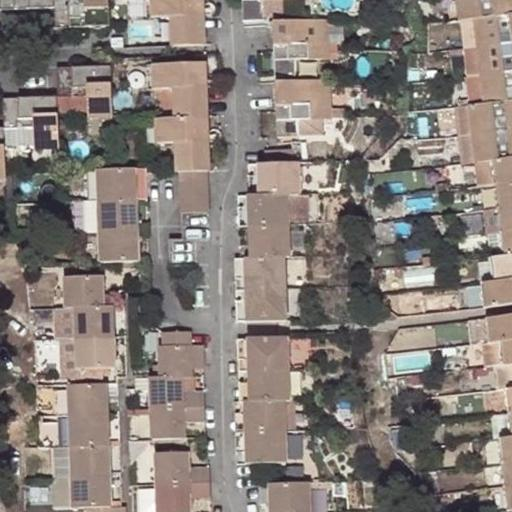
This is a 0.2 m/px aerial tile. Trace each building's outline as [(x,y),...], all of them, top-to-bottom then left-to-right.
[(0,0),(1,11),(16,11),(55,9),(54,0),(0,0)] [(54,0),(55,9),(56,29),(70,29),(110,28),(109,0),(54,0)] [(151,0),(133,0),(134,15),(152,14),(151,0)] [(151,0),(152,19),(172,19),(173,48),(203,47),(202,17),(202,13),(202,8),(201,0),(151,0)] [(264,22),(265,17),(264,1),(282,0),(243,0),(243,7),(244,23),(245,23),(264,22)] [(477,20),(511,15),(511,11),(510,0),(458,0),(461,22),(477,20)] [(511,15),(477,20),(481,48),(511,44),(511,15)] [(477,20),(461,22),(465,50),(481,48),(477,20)] [(328,59),(326,21),(274,23),(274,29),(275,53),(276,78),(297,78),(296,61),(328,59)] [(511,44),(481,48),(484,76),(511,73),(511,44)] [(468,78),(484,76),(481,48),(465,50),(468,78)] [(177,120),(207,119),(207,117),(206,88),(205,66),(155,67),(156,93),(175,92),(177,120)] [(113,117),(111,67),(71,69),(57,70),(58,91),(58,98),(87,97),(88,117),(113,117)] [(511,73),(484,76),(487,105),(511,101),(511,73)] [(276,84),(277,113),(279,139),(284,139),(299,138),(299,122),(330,120),(329,82),(297,83),(276,84)] [(60,148),(58,98),(19,99),(3,99),(4,122),(5,129),(34,128),(35,148),(60,148)] [(511,101),(487,105),(472,106),(475,135),(511,130),(511,101)] [(475,135),(472,106),(457,108),(460,136),(475,135)] [(207,172),(209,172),(208,148),(208,143),(207,119),(177,120),(158,121),(159,146),(177,145),(178,168),(178,173),(207,172)] [(493,162),(511,159),(511,130),(475,135),(479,163),(493,162)] [(479,163),(475,135),(460,136),(464,165),(479,163)] [(268,166),(295,164),(295,152),(267,154),(268,166)] [(511,159),(493,162),(496,186),(511,183),(511,159)] [(493,162),(479,163),(481,187),(496,186),(493,162)] [(262,196),(263,196),(288,196),(301,195),(299,164),(295,164),(268,166),(261,166),(261,177),(262,196)] [(136,200),(135,169),(116,170),(97,170),(98,202),(136,200)] [(209,239),(207,172),(178,173),(180,175),(182,239),(168,239),(169,267),(184,267),(183,240),(209,239)] [(250,177),(251,196),(262,196),(261,177),(250,177)] [(499,210),(511,208),(511,183),(496,186),(499,210)] [(301,195),(288,196),(289,222),(309,221),(308,195),(301,195)] [(289,222),(288,196),(263,196),(262,196),(251,196),(249,196),(250,209),(250,228),(289,227),(289,222)] [(136,200),(98,202),(99,233),(137,231),(136,200)] [(99,233),(98,202),(85,202),(86,233),(99,233)] [(511,208),(499,210),(502,234),(511,232),(511,208)] [(250,228),(250,209),(240,209),(240,228),(250,228)] [(488,235),(502,234),(499,210),(484,211),(487,236),(488,235)] [(250,228),(251,249),(251,260),(286,259),(290,259),(289,227),(250,228)] [(251,249),(250,228),(240,228),(241,249),(251,249)] [(137,231),(99,233),(100,264),(138,262),(137,231)] [(511,232),(502,234),(504,258),(511,256),(511,232)] [(504,258),(502,234),(488,235),(491,259),(492,259),(504,258)] [(511,281),(511,256),(504,258),(492,259),(494,283),(495,283),(511,281)] [(422,259),(423,267),(440,265),(439,257),(422,259)] [(247,260),(248,279),(248,291),(287,289),(286,259),(251,260),(247,260)] [(482,285),(494,283),(492,259),(491,259),(479,260),(482,285)] [(248,279),(247,260),(242,260),(236,261),(237,280),(248,279)] [(75,309),(104,307),(103,276),(65,278),(66,309),(75,309)] [(482,285),(485,309),(511,305),(511,281),(495,283),(494,283),(482,285)] [(248,301),(249,322),(288,321),(287,289),(248,291),(248,301)] [(249,322),(248,301),(238,302),(238,322),(242,322),(249,322)] [(76,339),(114,337),(113,307),(104,307),(75,309),(76,339)] [(488,344),(511,341),(511,316),(486,320),(488,344)] [(488,344),(486,320),(468,322),(471,346),(485,344),(488,344)] [(182,379),(191,378),(190,333),(163,334),(163,348),(159,348),(160,378),(160,379),(182,378),(182,379)] [(78,370),(115,369),(114,337),(76,339),(78,370)] [(78,378),(78,370),(76,339),(60,339),(59,339),(61,379),(78,378)] [(238,361),(249,361),(249,343),(243,344),(243,341),(238,341),(238,361)] [(511,341),(488,344),(485,344),(487,369),(497,367),(511,365),(511,341)] [(249,343),(249,361),(250,371),(288,370),(287,342),(249,343)] [(500,391),(507,390),(511,389),(511,365),(497,367),(500,391)] [(288,370),(250,371),(250,381),(250,401),(285,401),(289,400),(288,370)] [(136,379),(136,390),(150,389),(149,378),(136,379)] [(160,378),(149,378),(150,389),(150,410),(204,408),(203,394),(191,394),(182,394),(182,379),(182,378),(160,379),(160,378)] [(182,394),(191,394),(191,378),(182,379),(182,394)] [(250,401),(250,381),(239,381),(240,401),(245,401),(246,401),(250,401)] [(68,386),(69,415),(106,414),(105,385),(68,386)] [(289,400),(285,401),(286,430),(294,430),(293,401),(289,400)] [(286,430),(285,401),(250,401),(246,401),(246,414),(247,433),(286,432),(286,430)] [(204,408),(150,410),(151,440),(184,440),(183,423),(204,422),(204,408)] [(69,415),(70,445),(107,444),(106,414),(69,415)] [(247,433),(246,414),(236,414),(236,434),(247,433)] [(247,433),(247,453),(247,465),(259,465),(287,464),(286,432),(247,433)] [(247,453),(247,433),(236,434),(237,454),(247,453)] [(511,438),(499,440),(502,464),(511,462),(511,438)] [(70,445),(71,476),(108,474),(107,444),(70,445)] [(187,454),(156,454),(157,486),(209,484),(209,469),(206,469),(188,470),(187,454)] [(511,487),(511,462),(502,464),(505,488),(511,487)] [(71,476),(72,508),(86,508),(110,508),(108,474),(71,476)] [(72,508),(71,476),(52,477),(53,509),(72,508)] [(188,511),(188,499),(210,498),(209,484),(157,486),(157,491),(157,511),(188,511)] [(270,486),(270,506),(270,511),(310,511),(309,485),(270,486)] [(270,506),(270,486),(260,486),(260,507),(270,506)] [(157,511),(157,491),(139,492),(139,511),(157,511)]
